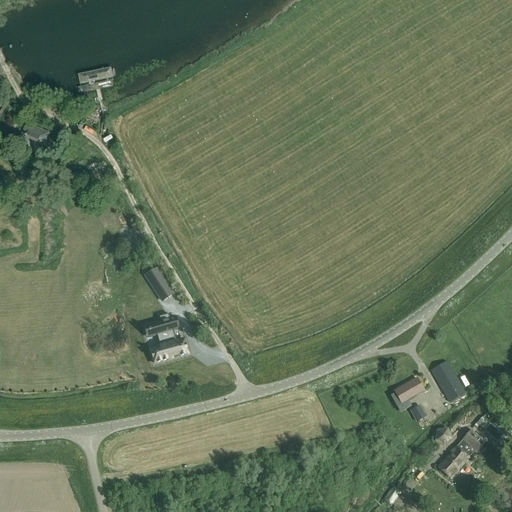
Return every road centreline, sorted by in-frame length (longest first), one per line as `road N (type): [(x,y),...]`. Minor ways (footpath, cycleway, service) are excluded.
road 1 (unclassified): [(249,395),(98,143),(38,112)]
road 2 (tertiary): [(249,395),(323,370),(399,329),(511,234)]
road 3 (tertiary): [(84,431),(249,395)]
